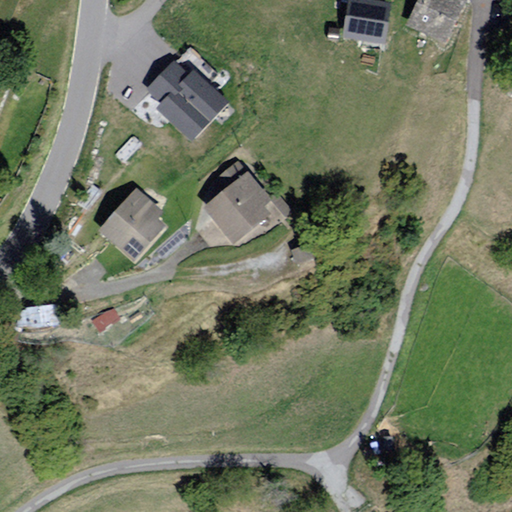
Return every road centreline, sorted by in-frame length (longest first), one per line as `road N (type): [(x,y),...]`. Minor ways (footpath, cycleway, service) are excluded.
road 1 (residential): [(469,0),(473,111),(463,175),(408,267),(366,407),(347,442),(326,461),(105,472),(29,511)]
road 2 (unclassified): [(91,33),(60,165),(0,274)]
